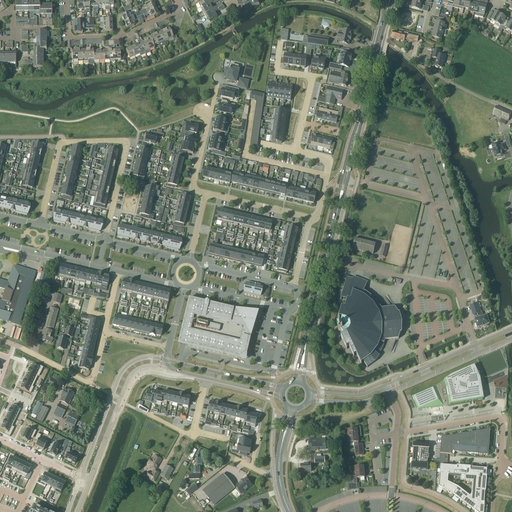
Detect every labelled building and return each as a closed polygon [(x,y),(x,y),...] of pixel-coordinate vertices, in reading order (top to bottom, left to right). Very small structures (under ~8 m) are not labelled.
[(106,0),(107,11),(109,11),(110,10),(110,6),(113,6),(115,6),(115,3),(113,3),(112,0),(106,0)] [(202,12),(211,7),(210,5),(213,3),(213,4),(220,1),(219,0),(214,0),(200,8),(202,12)] [(247,0),(237,4),(239,8),(241,7),(240,5),(248,2),(250,8),(259,5),(258,1),(259,1),(258,0),(247,0)] [(420,6),(421,2),(413,0),(411,9),(427,12),(428,8),(420,6)] [(481,6),(478,17),(482,18),(483,15),(484,15),(486,7),(483,6),(484,0),(482,0),(482,1),(480,1),(480,3),(483,4),(482,6),(481,6)] [(140,16),(143,15),(156,9),(153,3),(148,6),(147,3),(144,4),(146,7),(145,7),(147,10),(144,11),(143,10),(138,12),(140,16)] [(202,12),(204,16),(218,8),(223,6),(221,3),(216,6),(217,6),(212,9),(211,7),(202,12)] [(474,16),(478,17),(481,6),(482,6),(483,4),(480,3),(479,5),(476,4),(473,13),(475,13),(474,16)] [(214,13),(219,10),(219,11),(224,9),(223,6),(218,8),(204,16),(207,20),(208,20),(209,22),(217,18),(214,13)] [(156,9),(143,15),(144,17),(149,14),(150,18),(158,14),(156,9)] [(139,14),(134,16),(131,18),(129,14),(128,11),(122,14),(123,17),(121,18),(124,23),(137,18),(140,16),(139,14)] [(495,24),(500,15),(495,12),(493,16),(490,14),(486,20),(490,22),(490,21),(492,22),(495,24)] [(495,24),(494,26),(499,29),(499,28),(502,29),(507,22),(504,21),(505,19),(505,18),(500,15),(495,24)] [(133,22),(138,20),(137,18),(124,23),(126,29),(134,25),(133,22)] [(434,28),(443,30),(444,24),(436,22),(436,21),(433,20),(433,23),(435,24),(434,28)] [(508,31),(511,33),(511,31),(511,22),(510,24),(507,22),(502,29),(505,31),(506,30),(508,31)] [(164,31),(167,40),(172,38),(174,40),(177,39),(172,29),(169,30),(169,29),(164,31)] [(350,37),(351,32),(343,30),(343,31),(342,30),(341,34),(339,33),(338,38),(341,39),(340,43),(348,45),(349,40),(350,40),(351,37),(350,37)] [(163,42),(167,40),(164,31),(159,34),(163,42)] [(433,34),(432,38),(440,40),(442,35),(433,33),(434,31),(431,31),(430,34),(433,34)] [(403,42),(404,39),(417,43),(418,37),(402,33),(401,34),(393,32),(392,39),(396,40),(400,41),(403,42)] [(138,34),(136,35),(138,39),(139,40),(138,40),(145,55),(150,53),(149,50),(145,42),(142,43),(140,39),(138,34)] [(158,44),(163,42),(159,34),(154,36),(158,44)] [(153,47),(153,46),(158,44),(154,36),(149,38),(153,47)] [(303,37),(302,44),(303,44),(306,45),(307,45),(307,44),(322,46),(323,38),(309,36),(308,37),(303,37)] [(149,38),(148,37),(144,39),(145,42),(149,50),(154,48),(153,46),(153,47),(149,38)] [(138,45),(135,46),(139,55),(140,57),(145,55),(138,40),(139,40),(138,39),(136,40),(138,45)] [(114,46),(114,60),(120,60),(120,62),(123,62),(123,58),(123,56),(120,56),(119,51),(120,51),(120,48),(116,48),(116,46),(116,41),(114,41),(114,46)] [(134,57),(139,55),(135,46),(130,48),(134,57)] [(129,59),(134,57),(130,48),(125,50),(129,59)] [(444,65),(445,57),(439,55),(440,51),(434,50),(432,58),(435,59),(435,61),(435,62),(434,67),(442,69),(443,65),(444,65)] [(341,71),(342,67),(348,68),(350,62),(351,62),(352,57),(351,57),(351,56),(346,55),(347,52),(341,51),(340,54),(341,54),(339,66),(330,64),(329,69),(341,71)] [(282,52),(281,59),(284,59),(283,65),(289,66),(290,55),(291,55),(291,54),(282,52)] [(314,56),(311,68),(317,69),(320,57),(314,56)] [(320,57),(317,69),(323,71),(325,61),(329,62),(330,56),(327,56),(326,59),(320,57)] [(32,62),(28,62),(21,62),(21,65),(32,65),(32,64),(32,68),(35,68),(35,70),(37,72),(40,72),(43,70),(43,62),(32,62)] [(237,70),(238,66),(231,65),(230,69),(229,69),(229,70),(226,69),(224,77),(227,78),(227,81),(235,83),(236,82),(238,82),(237,88),(246,90),(248,82),(236,79),(238,71),(237,70)] [(346,87),(349,77),(331,72),(329,83),(341,86),(343,86),(346,87)] [(281,84),(279,92),(285,93),(286,85),(287,85),(288,82),(286,82),(285,85),(281,84)] [(266,87),(266,90),(274,91),(275,84),(274,83),(269,83),(268,87),(266,87)] [(286,85),(285,93),(293,94),(294,91),(292,91),(292,86),(287,85),(286,85)] [(325,97),(324,104),(333,106),(335,99),(341,101),(343,91),(328,87),(325,97)] [(222,91),(221,96),(222,96),(222,98),(233,100),(234,93),(238,94),(239,90),(231,88),(230,92),(225,90),(224,90),(223,90),(223,92),(222,91)] [(266,90),(265,93),(267,93),(267,98),(272,99),(273,99),(274,91),(266,90)] [(272,99),(271,102),(273,102),(274,99),(278,100),(279,92),(274,91),(273,99),(272,99)] [(254,101),(262,94),(250,92),(249,100),(254,101)] [(285,93),(284,100),(285,101),(290,101),(291,97),(293,97),(293,94),(285,93)] [(264,95),(262,94),(254,101),(256,103),(263,104),(264,95)] [(226,106),(220,105),(218,112),(228,115),(229,109),(234,110),(235,105),(227,103),(226,106)] [(325,110),(323,121),(329,122),(332,112),(326,111),(327,108),(325,107),(324,110),(325,110)] [(507,122),(511,113),(496,107),(492,115),(507,122)] [(316,108),(315,111),(318,112),(316,119),(323,121),(325,110),(324,110),(316,108)] [(332,112),(329,122),(336,124),(338,115),(341,116),(341,114),(332,112)] [(215,122),(216,122),(215,125),(227,128),(228,122),(229,122),(230,118),(224,117),(223,120),(216,118),(215,122)] [(182,127),(180,134),(190,137),(191,134),(196,135),(198,126),(195,125),(195,127),(186,125),(185,128),(182,127)] [(214,128),(213,131),(220,133),(219,136),(226,138),(227,134),(224,133),(225,127),(227,128),(215,125),(215,128),(214,128)] [(145,135),(144,138),(145,139),(144,142),(154,145),(156,137),(162,139),(163,135),(161,134),(161,131),(157,130),(156,133),(154,133),(153,136),(146,135),(145,135)] [(180,134),(179,138),(183,139),(181,145),(193,147),(194,145),(195,145),(196,141),(189,140),(188,140),(189,136),(180,134)] [(307,143),(307,145),(316,147),(317,147),(319,137),(312,135),(310,144),(307,143)] [(225,141),(226,138),(219,136),(218,139),(211,138),(210,141),(211,141),(211,144),(223,147),(224,141),(225,141)] [(316,147),(315,150),(317,150),(317,147),(323,149),(325,138),(319,137),(317,147),(316,147)] [(325,138),(323,149),(333,151),(334,146),(331,145),(332,140),(325,138)] [(222,153),(223,147),(211,144),(210,147),(209,147),(208,150),(215,152),(215,155),(225,158),(226,154),(222,153)] [(492,145),(493,149),(491,150),(492,154),(493,153),(494,157),(496,157),(497,158),(500,157),(500,156),(502,155),(501,151),(503,151),(505,151),(504,144),(499,145),(498,144),(492,145)] [(179,150),(178,154),(185,156),(185,152),(193,154),(193,151),(192,150),(193,147),(181,145),(183,145),(182,151),(179,150)] [(72,147),(71,153),(80,155),(81,149),(72,147)] [(138,153),(137,155),(149,158),(150,152),(151,149),(144,148),(144,151),(139,150),(138,153)] [(106,149),(104,156),(116,158),(117,152),(106,149)] [(171,157),(170,163),(182,165),(183,160),(180,159),(180,156),(172,154),(171,157)] [(412,182),(414,177),(411,167),(411,165),(409,164),(409,161),(408,155),(406,154),(401,154),(401,166),(406,165),(407,169),(407,170),(401,169),(400,172),(400,173),(403,174),(404,176),(401,175),(401,188),(404,179),(404,178),(407,177),(404,176),(409,176),(408,178),(411,180),(412,182)] [(137,155),(136,160),(148,163),(147,163),(148,158),(149,158),(137,155)] [(115,164),(116,158),(104,156),(105,156),(103,161),(115,164)] [(136,160),(135,166),(146,168),(148,163),(136,160)] [(169,168),(180,171),(182,165),(170,163),(172,164),(171,168),(169,168)] [(25,165),(24,170),(36,173),(37,168),(25,165)] [(135,166),(133,171),(145,174),(146,168),(135,166)] [(208,179),(211,168),(205,166),(203,178),(208,179)] [(169,168),(167,173),(179,176),(180,171),(169,168)] [(34,178),(36,173),(24,170),(23,176),(34,178)] [(133,171),(132,176),(134,177),(138,178),(137,182),(143,183),(144,179),(145,174),(133,171)] [(229,184),(232,173),(227,172),(224,183),(229,184)] [(167,174),(166,178),(167,179),(178,181),(179,176),(167,173),(167,174)] [(242,186),(245,174),(240,173),(239,175),(237,185),(237,186),(240,187),(240,185),(242,186)] [(248,187),(250,178),(251,176),(245,174),(242,186),(242,187),(245,188),(245,187),(248,187)] [(33,184),(34,178),(23,176),(22,181),(33,184)] [(255,179),(253,188),(258,190),(260,180),(261,178),(256,176),(255,179)] [(110,185),(111,179),(99,177),(98,182),(110,185)] [(167,179),(165,184),(167,185),(167,187),(173,189),(173,186),(176,187),(178,181),(167,179)] [(32,189),(33,184),(22,181),(19,189),(26,191),(26,188),(32,189)] [(108,190),(110,185),(98,182),(97,187),(108,190)] [(145,188),(144,193),(156,196),(157,191),(158,188),(152,186),(151,189),(145,188)] [(295,187),(289,186),(286,198),(292,199),(295,187)] [(300,189),(297,200),(302,202),(305,190),(306,188),(300,186),(300,189)] [(107,195),(108,190),(97,187),(96,192),(95,192),(107,195)] [(300,189),(295,187),(292,199),(297,200),(300,189)] [(436,192),(435,187),(428,189),(431,203),(437,201),(437,199),(434,200),(433,195),(435,195),(434,192),(436,192)] [(73,193),(62,190),(60,196),(62,196),(62,200),(71,202),(73,193)] [(310,191),(305,190),(302,202),(308,203),(310,191)] [(311,191),(310,191),(308,203),(313,204),(316,193),(310,192),(311,191)] [(106,200),(107,195),(95,192),(94,198),(106,200)] [(178,196),(177,201),(188,204),(190,198),(178,196)] [(9,211),(12,198),(12,201),(6,199),(7,197),(4,209),(9,211)] [(15,212),(18,200),(12,198),(9,211),(15,212)] [(104,206),(106,200),(94,198),(92,207),(98,208),(99,205),(104,206)] [(21,214),(24,201),(23,203),(18,202),(18,200),(15,212),(21,214)] [(30,202),(24,201),(21,214),(27,215),(30,202)] [(177,201),(175,206),(187,209),(188,204),(177,201)] [(142,204),(140,209),(152,212),(151,211),(153,206),(142,204)] [(176,207),(175,212),(186,214),(187,209),(175,206),(175,207),(176,207)] [(59,222),(62,210),(56,208),(53,221),(59,222)] [(140,209),(139,215),(145,216),(144,219),(153,221),(154,216),(151,216),(151,215),(152,212),(140,209)] [(65,224),(67,211),(67,214),(61,212),(62,210),(59,222),(65,224)] [(219,210),(216,221),(221,222),(221,223),(222,223),(224,211),(219,210)] [(70,225),(73,213),(67,211),(65,224),(70,225)] [(224,211),(222,223),(227,224),(230,213),(224,211)] [(76,227),(79,214),(73,213),(70,225),(76,227)] [(230,213),(227,224),(232,225),(235,214),(230,213)] [(82,228),(85,215),(79,214),(76,227),(82,228)] [(88,229),(91,217),(85,215),(82,228),(88,229)] [(94,231),(97,218),(96,218),(96,219),(91,218),(91,217),(88,229),(94,231)] [(173,217),(172,222),(174,223),(173,226),(181,228),(181,225),(183,225),(185,220),(173,217)] [(100,232),(103,220),(97,218),(94,231),(100,232)] [(256,219),(253,230),(258,232),(261,220),(256,219)] [(261,220),(258,232),(264,233),(266,221),(261,220)] [(266,221),(264,233),(264,231),(269,232),(269,234),(271,234),(273,227),(271,227),(272,223),(266,221)] [(120,224),(117,236),(123,238),(126,225),(120,224)] [(286,227),(284,232),(296,235),(297,230),(286,227)] [(147,233),(145,243),(150,244),(153,232),(153,231),(153,234),(147,233)] [(153,232),(150,244),(156,245),(159,233),(153,232)] [(284,232),(283,238),(295,240),(296,235),(284,232)] [(159,233),(156,245),(162,247),(164,234),(159,233)] [(164,234),(162,247),(167,248),(170,236),(170,235),(169,238),(164,237),(165,234),(164,234)] [(170,236),(167,248),(173,249),(176,237),(170,236)] [(176,237),(173,249),(179,251),(182,238),(176,237)] [(283,238),(285,238),(284,243),(294,246),(295,240),(283,238)] [(376,244),(355,238),(352,250),(373,255),(376,244)] [(211,243),(208,254),(214,256),(217,244),(211,243)] [(217,244),(214,256),(219,257),(222,245),(221,248),(216,246),(217,244)] [(382,245),(380,257),(385,258),(388,247),(382,245)] [(227,247),(224,258),(230,259),(232,250),(232,248),(227,247)] [(279,253),(278,259),(290,261),(291,256),(279,253)] [(278,259),(277,264),(289,267),(290,261),(278,259)] [(362,260),(361,266),(363,266),(363,267),(373,269),(374,262),(362,260)] [(277,264),(276,269),(277,270),(277,272),(286,274),(286,272),(287,272),(289,267),(277,264)] [(1,301),(0,300),(0,320),(7,322),(8,321),(11,322),(11,323),(19,326),(35,272),(13,265),(7,282),(0,280),(0,288),(5,290),(4,294),(2,294),(1,297),(3,297),(1,301)] [(66,267),(67,267),(61,266),(59,271),(56,271),(55,277),(58,278),(64,279),(66,267)] [(64,279),(63,281),(66,282),(66,279),(69,280),(72,268),(67,267),(66,267),(64,279)] [(79,283),(82,271),(77,270),(74,281),(79,283)] [(85,282),(87,272),(82,271),(79,283),(85,284),(85,282)] [(41,273),(37,287),(47,290),(51,276),(41,273)] [(101,285),(103,276),(104,275),(98,273),(98,275),(96,284),(95,284),(95,286),(101,288),(101,287),(101,285)] [(109,277),(103,276),(101,285),(101,287),(106,288),(109,277)] [(381,350),(385,341),(398,339),(401,333),(400,333),(398,327),(397,327),(396,320),(397,320),(398,313),(395,308),(381,309),(376,301),(368,294),(366,293),(363,292),(366,284),(356,280),(347,278),(347,277),(346,277),(341,300),(341,299),(347,301),(345,311),(342,310),(342,309),(339,321),(340,321),(340,320),(342,320),(341,327),(337,328),(338,333),(341,332),(344,339),(342,340),(341,339),(346,350),(347,350),(346,349),(349,347),(354,357),(354,356),(356,355),(361,365),(362,365),(361,364),(363,362),(367,368),(367,367),(373,363),(372,361),(374,360),(375,358),(381,350)] [(126,293),(128,282),(123,281),(120,292),(126,293)] [(131,294),(134,283),(134,282),(128,281),(128,282),(126,293),(131,294)] [(247,284),(245,293),(260,296),(262,288),(260,287),(261,285),(249,282),(249,284),(247,284)] [(168,303),(171,292),(170,292),(165,291),(163,302),(168,303)] [(52,303),(60,305),(62,296),(52,294),(51,297),(54,298),(52,303)] [(244,358),(254,319),(251,315),(209,305),(205,305),(205,304),(190,300),(180,343),(244,358)] [(473,315),(480,313),(477,304),(470,306),(473,315)] [(58,310),(49,308),(45,327),(47,327),(46,331),(43,330),(41,340),(48,342),(51,332),(50,332),(51,328),(53,329),(58,310)] [(118,327),(120,316),(115,315),(112,326),(113,326),(118,327)] [(488,321),(486,316),(474,320),(477,328),(484,326),(485,326),(487,327),(488,325),(489,324),(490,322),(488,321)] [(88,317),(87,320),(88,321),(87,326),(89,327),(89,326),(98,329),(99,323),(95,322),(96,319),(88,317)] [(441,328),(445,328),(445,320),(436,321),(437,331),(441,331),(441,328)] [(155,336),(157,325),(152,323),(149,334),(149,336),(155,337),(155,336)] [(163,326),(157,325),(155,336),(160,337),(163,326)] [(73,329),(67,327),(64,338),(59,337),(56,348),(63,350),(67,336),(71,337),(73,329)] [(86,331),(84,337),(86,337),(96,339),(97,334),(87,332),(88,331),(86,331)] [(80,357),(91,360),(92,355),(83,353),(83,352),(81,352),(80,357)] [(79,357),(78,363),(89,365),(90,366),(92,360),(91,360),(80,357),(79,357)] [(78,363),(76,368),(88,371),(89,365),(78,363)] [(30,365),(27,371),(38,376),(37,376),(38,377),(43,368),(37,365),(36,368),(30,365)] [(412,398),(418,411),(482,400),(479,382),(473,367),(451,376),(433,389),(412,398)] [(27,371),(25,377),(35,382),(37,376),(38,376),(27,371)] [(484,377),(484,382),(486,382),(495,378),(497,378),(498,381),(499,381),(499,384),(502,384),(502,381),(502,377),(505,377),(505,375),(503,375),(501,371),(499,371),(494,373),(494,376),(490,376),(486,377),(484,377)] [(22,383),(32,387),(35,382),(25,377),(22,383)] [(48,385),(57,389),(59,384),(50,380),(48,385)] [(22,383),(19,389),(30,394),(33,388),(32,387),(22,383)] [(62,398),(60,402),(68,406),(74,394),(64,389),(60,397),(62,398)] [(163,394),(161,403),(167,404),(167,402),(169,393),(164,391),(163,394)] [(180,395),(177,405),(183,406),(185,396),(185,397),(185,395),(180,394),(179,395),(180,395)] [(32,414),(36,416),(42,405),(38,403),(32,414)] [(208,412),(208,415),(213,416),(213,415),(214,413),(216,404),(210,403),(208,412)] [(214,413),(213,415),(219,416),(221,405),(222,404),(216,403),(216,404),(214,413)] [(53,415),(62,419),(66,409),(58,405),(53,415)] [(11,406),(8,412),(17,416),(20,410),(11,406)] [(41,424),(48,410),(42,407),(35,421),(41,424)] [(229,417),(229,419),(234,420),(235,418),(237,409),(232,408),(229,417)] [(8,412),(5,417),(14,422),(17,416),(8,412)] [(74,428),(76,423),(79,416),(70,412),(64,423),(74,428)] [(250,424),(249,426),(255,428),(255,425),(256,425),(257,425),(257,422),(256,422),(258,416),(257,416),(252,415),(250,424)] [(5,417),(2,423),(11,427),(12,427),(14,422),(5,417)] [(409,418),(408,427),(422,428),(422,425),(427,425),(427,421),(414,420),(414,418),(409,418)] [(2,423),(0,427),(0,429),(5,432),(4,434),(9,437),(14,428),(12,427),(11,427),(2,423)] [(27,427),(21,439),(27,442),(30,436),(33,438),(36,431),(32,430),(27,427)] [(355,430),(348,431),(349,444),(354,443),(355,446),(354,446),(356,457),(363,456),(362,446),(358,447),(358,443),(358,437),(361,437),(360,427),(355,428),(355,430)] [(490,430),(441,439),(440,454),(454,455),(454,452),(459,452),(458,454),(488,456),(490,430)] [(37,434),(34,440),(37,442),(35,447),(43,451),(46,443),(39,440),(41,436),(37,434)] [(238,436),(237,439),(240,440),(239,445),(239,446),(251,448),(250,448),(251,444),(250,444),(251,442),(243,440),(244,437),(238,436)] [(324,440),(309,441),(309,451),(314,451),(315,451),(318,450),(318,451),(318,450),(324,450),(324,446),(325,446),(325,445),(324,445),(324,440)] [(55,442),(49,454),(55,457),(58,451),(61,452),(63,446),(55,442)] [(414,444),(413,443),(413,448),(413,455),(414,456),(414,457),(413,457),(412,464),(411,464),(411,469),(412,469),(412,471),(418,471),(418,470),(427,470),(427,466),(427,459),(428,459),(428,456),(427,456),(428,449),(429,450),(429,445),(421,444),(421,443),(414,442),(414,444)] [(232,448),(231,453),(239,455),(240,452),(249,454),(251,449),(251,448),(239,446),(239,445),(238,445),(237,449),(232,448)] [(67,448),(64,454),(67,455),(64,460),(74,465),(77,459),(78,456),(69,452),(70,449),(67,448)] [(149,459),(146,465),(154,469),(152,474),(149,473),(146,478),(155,483),(159,474),(155,472),(156,470),(161,461),(154,457),(152,461),(149,459)] [(10,458),(5,468),(10,471),(16,460),(10,458)] [(16,460),(10,471),(15,473),(20,462),(16,460)] [(20,462),(15,473),(16,473),(20,475),(20,476),(25,465),(20,462)] [(310,465),(301,465),(301,473),(311,473),(311,469),(315,469),(315,464),(315,462),(314,462),(312,462),(310,462),(310,465)] [(25,465),(20,476),(25,478),(24,480),(27,481),(31,474),(28,472),(30,467),(25,465)] [(159,477),(167,481),(173,470),(165,466),(159,477)] [(457,467),(440,466),(440,475),(439,475),(438,487),(442,489),(453,495),(462,502),(462,501),(475,511),(474,511),(475,511),(483,511),(484,504),(485,492),(486,477),(487,470),(470,468),(466,468),(466,471),(461,471),(462,467),(457,467)] [(356,479),(364,478),(363,467),(355,468),(356,477),(352,477),(353,484),(357,484),(356,479)] [(39,477),(36,483),(44,487),(46,485),(45,485),(49,476),(44,474),(42,478),(39,477)] [(235,489),(234,488),(223,474),(202,491),(213,506),(221,500),(235,489)] [(49,476),(45,485),(46,485),(50,487),(54,479),(49,476)] [(54,479),(50,487),(55,490),(59,481),(54,479)] [(245,491),(251,486),(246,479),(239,484),(235,487),(241,495),(245,491)] [(55,490),(54,492),(59,494),(64,484),(59,481),(55,490)] [(183,481),(179,488),(182,490),(184,487),(187,489),(188,486),(185,485),(186,483),(183,481)] [(194,484),(185,491),(189,496),(198,489),(197,489),(194,484)] [(255,503),(244,507),(246,511),(247,511),(250,511),(258,511),(262,510),(259,503),(255,505),(255,503)]
